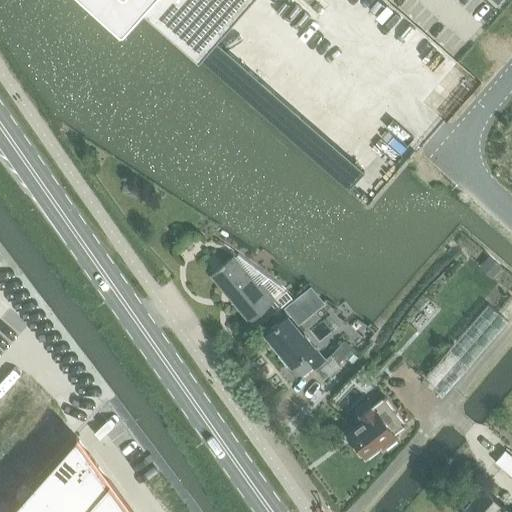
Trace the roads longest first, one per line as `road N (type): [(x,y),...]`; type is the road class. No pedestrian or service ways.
road 1 (primary): [(267,511),(0,125)]
road 2 (residential): [(348,511),(511,329)]
road 3 (residential): [(511,213),(477,180),(468,155),(472,124),(511,76)]
